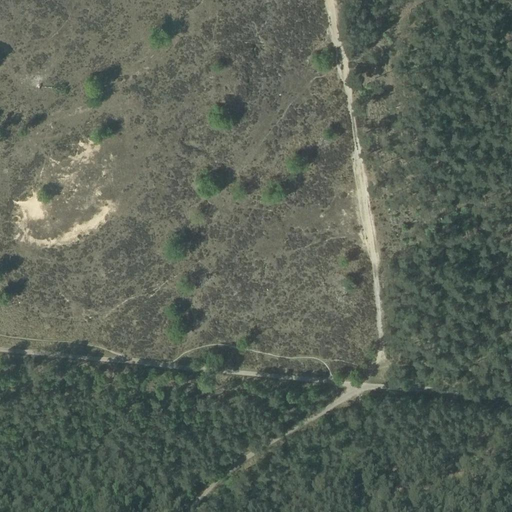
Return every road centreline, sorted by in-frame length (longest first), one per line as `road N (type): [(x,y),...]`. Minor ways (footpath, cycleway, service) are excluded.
road 1 (track): [(379,386),(383,338),(332,0)]
road 2 (track): [(360,385),(0,348)]
road 3 (track): [(189,511),(225,471),(360,385)]
road 4 (track): [(511,401),(379,386)]
